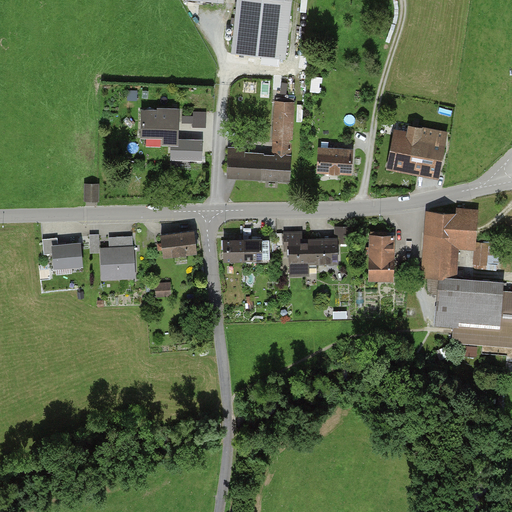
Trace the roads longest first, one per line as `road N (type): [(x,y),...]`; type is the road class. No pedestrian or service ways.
road 1 (unclassified): [(497,184),(384,206),(208,216)]
road 2 (residential): [(228,437),(208,216)]
road 3 (track): [(403,0),(361,207)]
road 4 (unclassified): [(208,216),(0,216)]
